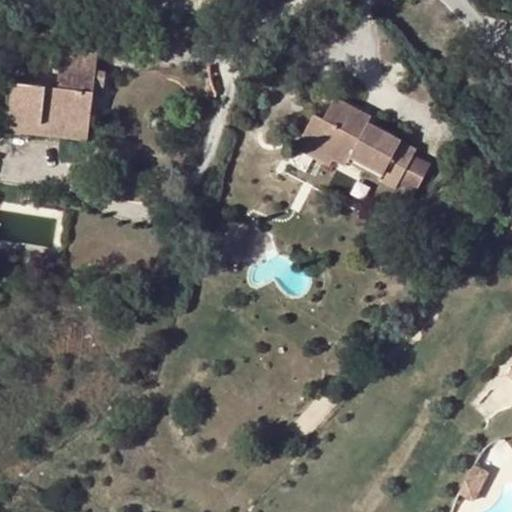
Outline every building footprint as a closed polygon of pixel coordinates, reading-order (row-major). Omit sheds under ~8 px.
[(32,46),(14,44),(5,122),(4,132),(87,140),(88,131),(93,94),(96,72),(98,54),(61,50),(57,89),(27,86),(32,46)] [(106,73),(96,72),(93,94),(104,95),(106,73)] [(368,125),(359,120),(362,113),(336,99),(324,121),(314,116),(303,136),(321,146),(318,152),(334,161),(346,167),(347,164),(351,157),(384,175),(401,143),(368,125)] [(362,113),(359,120),(368,125),(372,118),(362,113)] [(318,152),(321,146),(303,136),(296,149),(330,167),(334,161),(318,152)] [(418,151),(401,143),(384,175),(351,157),(347,164),(395,190),(399,184),(416,155),(418,151)] [(416,192),(431,163),(416,155),(399,184),(416,192)] [(241,261),(243,246),(249,225),(232,222),(226,242),(224,258),(241,261)] [(473,500),(488,472),(474,464),(458,492),(473,500)]
